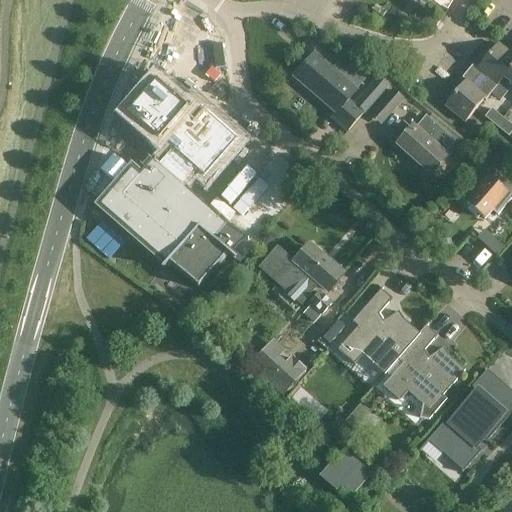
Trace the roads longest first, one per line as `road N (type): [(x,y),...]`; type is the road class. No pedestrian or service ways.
road 1 (tertiary): [(0,445),(99,91),(143,0)]
road 2 (residential): [(511,330),(244,101),(230,12)]
road 3 (residential): [(230,12),(284,8),(407,49),(440,40),(466,0)]
